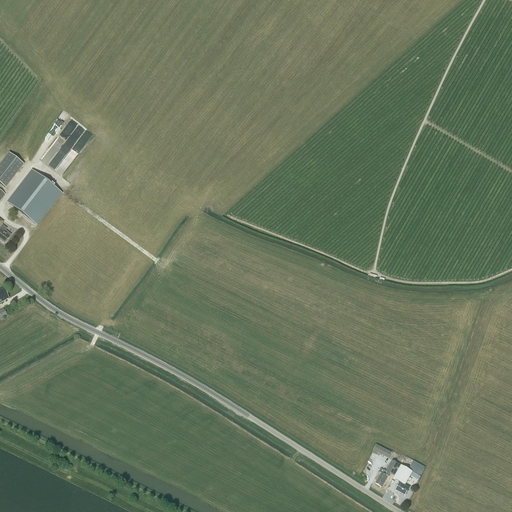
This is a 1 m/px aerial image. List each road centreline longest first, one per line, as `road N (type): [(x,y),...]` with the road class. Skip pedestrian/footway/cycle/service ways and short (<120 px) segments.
road 1 (tertiary): [(397,511),(189,379),(61,315),(0,268)]
road 2 (track): [(0,421),(185,511)]
